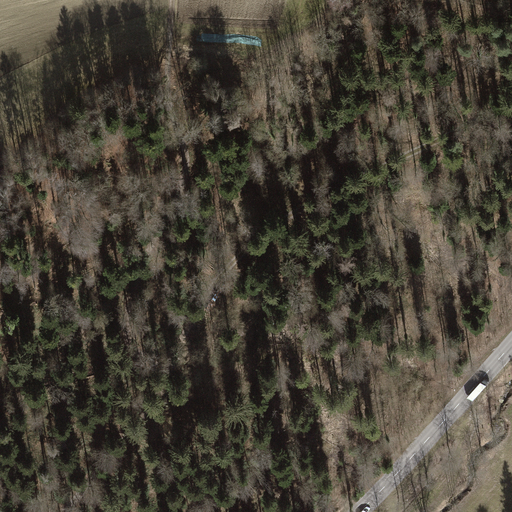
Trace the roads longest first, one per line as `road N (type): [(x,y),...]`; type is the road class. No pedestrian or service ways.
road 1 (track): [(511,98),(324,192),(221,270),(193,310),(149,409),(65,511)]
road 2 (track): [(169,66),(185,176),(129,299),(126,331),(143,358),(171,368)]
road 3 (tertiary): [(361,511),(511,348)]
